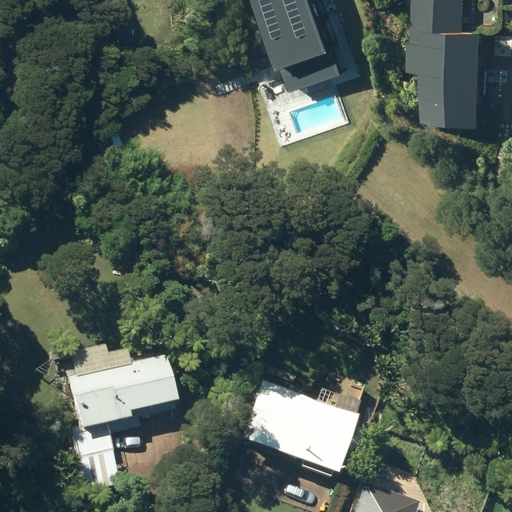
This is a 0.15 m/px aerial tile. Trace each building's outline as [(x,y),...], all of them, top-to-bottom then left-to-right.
[(350,71),(325,0),(265,0),(297,89),(350,71)] [(467,0),(416,0),(414,67),(428,68),(426,119),(486,122),(491,28),(467,27),(467,0)] [(106,46),(124,47),(124,33),(107,32),(106,46)] [(71,436),(85,498),(119,490),(106,430),(130,425),(129,420),(177,409),(166,359),(67,381),(79,434),(71,436)] [(242,446),(337,482),(359,424),(263,389),(242,446)] [(418,511),(421,506),(364,486),(354,511),(418,511)]
